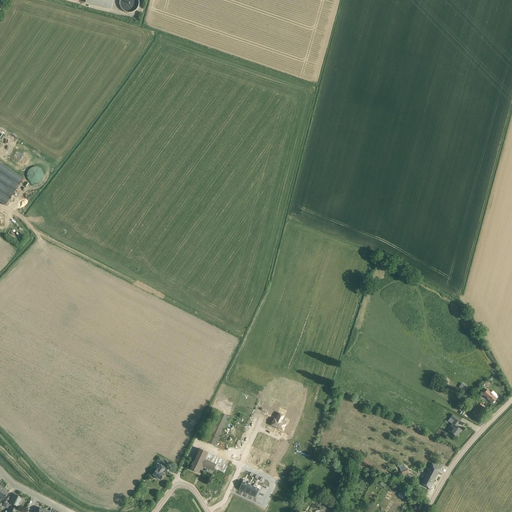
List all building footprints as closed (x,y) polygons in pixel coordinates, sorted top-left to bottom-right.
[(86,0),(86,3),(111,10),(114,0),(86,0)] [(120,3),(119,4),(120,5),(120,6),(120,7),(120,8),(121,9),(122,10),(123,11),(124,12),(125,12),(125,13),(126,13),(127,13),(128,13),(129,14),(130,14),(131,13),(132,13),(133,13),(134,12),(135,12),(135,11),(136,11),(137,10),(137,9),(138,9),(138,8),(139,7),(139,6),(139,5),(139,4),(139,3),(139,2),(139,1),(139,0),(138,0),(120,0),(120,1),(120,2),(120,3)] [(24,179),(0,162),(0,202),(6,206),(24,179)] [(27,175),(27,176),(27,177),(27,178),(28,179),(28,180),(29,181),(30,182),(31,183),(32,183),(33,183),(33,184),(34,184),(35,184),(36,184),(37,184),(38,183),(39,183),(40,183),(40,182),(41,182),(41,181),(42,181),(42,180),(43,179),(43,178),(44,177),(44,176),(44,175),(44,174),(43,173),(43,172),(42,171),(42,170),(41,170),(41,169),(40,169),(40,168),(39,168),(38,168),(37,167),(36,167),(35,167),(34,167),(33,167),(33,168),(32,168),(31,168),(30,169),(29,170),(28,171),(28,172),(27,173),(27,174),(27,175)] [(461,385),(459,387),(465,393),(468,390),(461,385)] [(483,395),(492,403),(497,398),(487,389),(487,390),(486,389),(482,392),(484,394),(483,395)] [(466,405),(473,397),(467,393),(461,401),(466,405)] [(460,401),(456,407),(461,411),(466,405),(460,401)] [(479,405),(473,412),(479,417),(485,409),(479,405)] [(205,441),(216,446),(229,417),(218,412),(205,441)] [(274,419),(272,425),(283,430),(286,424),(282,423),(283,420),(285,416),(277,413),(275,419),(274,419)] [(456,437),(461,430),(456,426),(461,420),(453,415),(448,422),(452,424),(450,427),(454,429),(451,433),(456,437)] [(224,473),(229,463),(208,453),(199,449),(190,469),(199,473),(202,466),(213,471),(215,469),(224,473)] [(159,457),(157,461),(165,467),(168,463),(159,457)] [(257,472),(262,465),(257,462),(252,468),(257,472)] [(441,468),(432,464),(422,484),(430,489),(441,468)] [(158,470),(157,469),(154,475),(161,480),(165,475),(162,473),(165,469),(161,466),(158,470)] [(257,474),(264,477),(267,468),(260,466),(257,474)] [(399,468),(402,476),(408,473),(405,466),(399,468)] [(239,489),(239,490),(245,492),(248,484),(245,483),(246,481),(244,480),(243,482),(240,489),(239,489)] [(254,486),(251,485),(251,483),(249,482),(248,484),(245,492),(250,494),(254,486)] [(259,489),(256,487),(257,485),(254,484),(254,486),(250,494),(256,497),(256,496),(259,489)] [(8,493),(4,489),(0,493),(0,497),(0,498),(0,497),(0,501),(0,502),(2,499),(3,500),(8,493)] [(316,497),(312,494),(308,500),(312,503),(316,497)] [(19,508),(23,499),(14,495),(10,502),(6,500),(3,503),(4,503),(9,506),(10,504),(19,508)]
